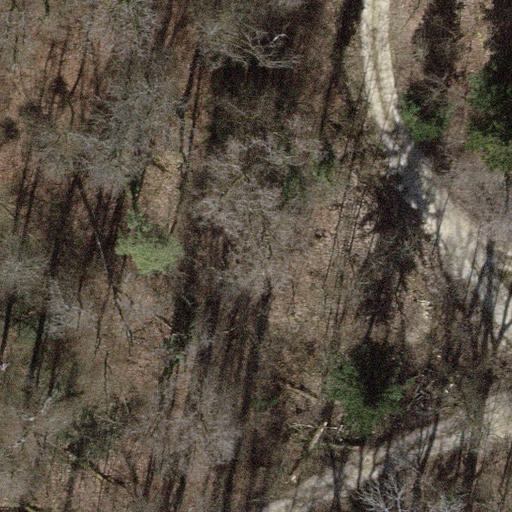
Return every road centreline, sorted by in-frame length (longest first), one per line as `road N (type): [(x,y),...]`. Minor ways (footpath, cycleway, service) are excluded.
road 1 (track): [(386,0),(381,79),(431,199),(511,319)]
road 2 (track): [(291,511),(389,452),(511,423)]
